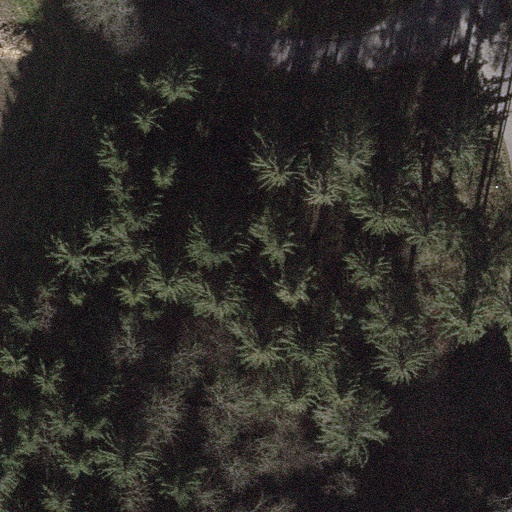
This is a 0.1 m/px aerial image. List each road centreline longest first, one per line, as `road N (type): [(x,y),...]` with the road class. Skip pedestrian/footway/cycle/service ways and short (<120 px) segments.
road 1 (unclassified): [(425,0),(361,49),(251,37),(205,0)]
road 2 (unclassified): [(472,0),(511,123)]
